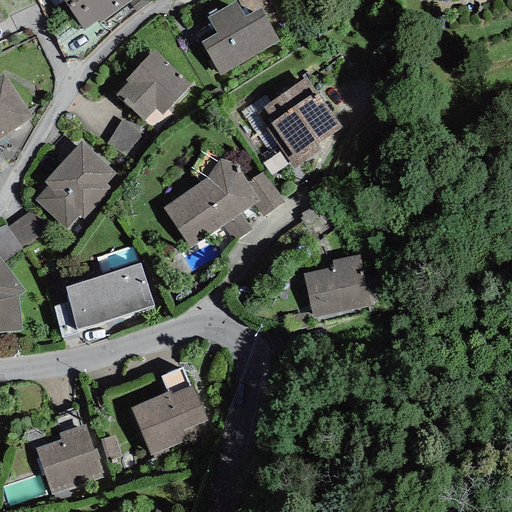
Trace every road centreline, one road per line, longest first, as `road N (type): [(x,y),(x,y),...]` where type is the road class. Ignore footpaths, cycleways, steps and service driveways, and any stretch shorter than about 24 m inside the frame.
road 1 (residential): [(0,376),(76,370),(199,323),(231,328),(246,350),(248,381),(215,511)]
road 2 (residential): [(0,192),(27,165),(68,94),(164,0)]
